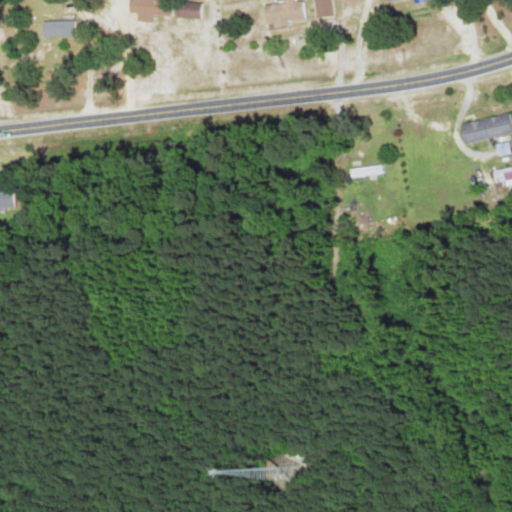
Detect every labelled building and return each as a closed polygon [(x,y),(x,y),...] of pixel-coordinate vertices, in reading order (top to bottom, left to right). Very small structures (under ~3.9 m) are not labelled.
[(170,17),(200,19),(201,3),(172,1),(172,0),(126,0),(126,13),(134,13),(134,21),(150,22),(150,15),(170,16),(170,17)] [(261,3),(262,27),(285,26),(285,21),(304,21),(303,2),(291,2),(261,3)] [(74,21),(40,21),(40,38),(74,38),(74,21)] [(511,121),(510,114),(461,124),(465,143),(511,133),(511,121)] [(383,174),(381,165),(349,170),(350,179),(383,174)] [(383,213),(383,202),(366,202),(366,213),(383,213)]
